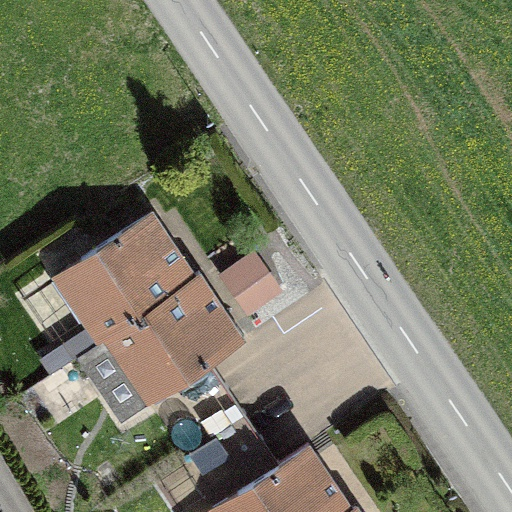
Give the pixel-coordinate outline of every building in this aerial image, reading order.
[(100,340),(104,337),(194,273),(150,209),(55,273),(100,340)] [(256,256),(226,277),(247,307),(276,286),(256,256)] [(209,358),(242,336),(198,270),(194,273),(104,337),(165,426),(227,384),(209,358)] [(182,452),(244,410),(227,384),(165,426),(182,452)] [(244,410),(182,452),(199,477),(261,436),(244,410)] [(216,511),(340,511),(350,505),(307,442),(278,461),(261,436),(199,477),(216,503),(212,506),(216,511)] [(361,511),(355,502),(350,505),(340,511),(361,511)]
